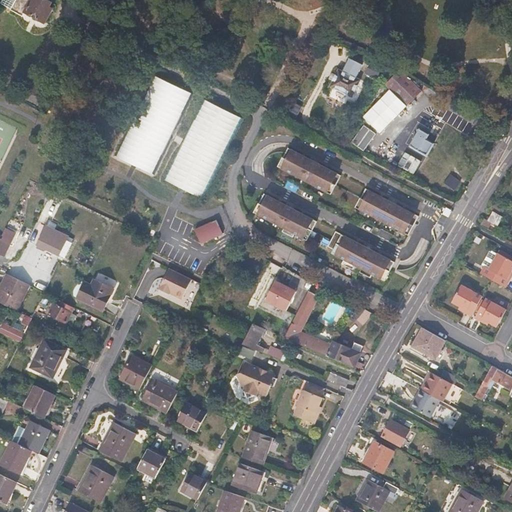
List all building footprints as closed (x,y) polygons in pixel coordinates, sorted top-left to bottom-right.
[(52,3),(46,0),(4,0),(3,3),(23,16),(25,12),(45,23),(52,9),(50,7),(52,3)] [(347,60),(341,71),(356,78),(362,67),(347,60)] [(366,73),(377,79),(382,68),(371,62),(366,73)] [(341,71),(339,69),(337,74),(332,72),(329,79),(333,81),(331,86),(352,97),(360,80),(356,78),(341,71)] [(422,91),(400,69),(385,84),(389,88),(390,89),(407,106),(422,91)] [(153,177),(194,97),(155,78),(114,158),(153,177)] [(407,106),(390,89),(361,117),(379,134),(407,106)] [(202,198),(243,118),(204,99),(164,179),(202,198)] [(434,144),(426,139),(429,135),(420,130),(411,146),(427,156),(434,144)] [(337,175),(287,149),(277,168),(327,195),(337,175)] [(415,214),(365,188),(355,207),(405,233),(415,214)] [(316,220),(266,193),(255,213),(306,239),(316,220)] [(499,214),(503,207),(494,202),(491,208),(495,210),(494,211),(499,214)] [(498,226),(503,217),(499,214),(494,211),(493,211),(488,220),(485,218),(481,225),(488,229),(492,223),(498,226)] [(221,232),(215,219),(194,229),(200,242),(221,232)] [(64,258),(72,242),(67,240),(69,236),(47,226),(37,245),(64,258)] [(0,254),(4,257),(15,234),(5,229),(2,236),(3,236),(2,239),(0,238),(0,254)] [(392,260),(341,234),(331,253),(381,279),(392,260)] [(511,260),(498,253),(497,253),(490,249),(482,265),(484,266),(480,273),(506,288),(511,277),(511,260)] [(183,299),(193,279),(170,268),(159,289),(170,295),(171,293),(183,299)] [(0,302),(18,311),(30,285),(6,273),(2,282),(3,283),(0,287),(0,302)] [(104,312),(115,290),(94,280),(92,285),(86,282),(77,299),(104,312)] [(286,312),(296,292),(275,281),(265,301),(286,312)] [(471,317),(483,296),(462,285),(452,303),(460,307),(458,310),(471,317)] [(303,328),(319,296),(309,291),(292,324),(303,328)] [(497,327),(507,309),(486,298),(475,318),(488,326),(489,323),(497,327)] [(67,323),(75,308),(60,300),(57,305),(54,303),(49,313),(67,323)] [(28,326),(32,318),(26,315),(22,323),(28,326)] [(22,332),(25,327),(16,322),(13,327),(22,332)] [(8,325),(5,323),(0,332),(21,343),(25,333),(22,332),(13,327),(8,325)] [(304,332),(305,330),(303,328),(292,324),(291,323),(284,337),(298,344),(298,343),(304,332)] [(257,344),(265,329),(253,324),(249,332),(243,344),(264,353),(266,348),(257,344)] [(435,358),(445,340),(423,328),(414,346),(435,358)] [(355,368),(364,346),(355,342),(352,349),(334,341),(333,344),(304,332),(298,343),(355,368)] [(53,378),(67,350),(45,339),(31,367),(53,378)] [(282,361),(285,353),(271,347),(268,354),(282,361)] [(140,389),(153,366),(132,355),(120,379),(140,389)] [(274,387),(278,379),(275,378),(276,375),(246,362),(241,372),(237,374),(242,387),(244,387),(243,390),(244,391),(247,399),(255,395),(257,396),(258,393),(267,396),(272,386),(274,387)] [(492,388),(495,381),(511,390),(511,389),(511,376),(492,366),(475,396),(482,400),(489,387),(492,388)] [(455,376),(442,368),(438,376),(451,383),(455,376)] [(350,380),(330,372),(327,380),(346,388),(350,380)] [(443,402),(453,384),(451,383),(438,376),(430,372),(421,389),(443,402)] [(168,413),(178,392),(153,379),(143,400),(168,413)] [(320,406),(324,398),(322,397),(325,388),(309,382),(305,390),(304,390),(298,405),(299,405),(294,415),(315,424),(322,407),(320,406)] [(46,418),(57,395),(36,385),(25,408),(46,418)] [(0,414),(2,415),(9,401),(0,396),(0,414)] [(198,431),(207,413),(188,403),(178,421),(198,431)] [(39,454),(50,430),(31,420),(27,429),(19,426),(12,440),(13,441),(32,451),(39,454)] [(401,447),(410,430),(391,420),(382,436),(401,447)] [(234,432),(239,423),(234,421),(230,430),(234,432)] [(122,462),(137,434),(114,422),(99,450),(122,462)] [(264,465),(273,437),(252,430),(243,457),(264,465)] [(20,474),(32,451),(13,441),(1,465),(20,474)] [(383,473),(394,452),(375,442),(364,462),(383,473)] [(157,478),(166,458),(148,449),(138,468),(149,474),(145,480),(152,484),(156,477),(157,478)] [(257,494),(264,471),(240,463),(233,485),(257,494)] [(102,503),(115,477),(92,464),(79,491),(102,503)] [(198,500),(208,482),(192,473),(182,491),(198,500)] [(9,495),(16,482),(0,474),(0,500),(8,505),(12,496),(9,495)] [(396,499),(398,495),(396,494),(397,493),(402,496),(404,492),(399,489),(399,488),(387,482),(384,488),(368,479),(356,500),(379,511),(388,495),(396,499)] [(477,511),(484,501),(462,489),(449,511),(477,511)] [(240,511),(245,497),(225,490),(217,511),(240,511)] [(88,511),(72,503),(66,511),(88,511)]
